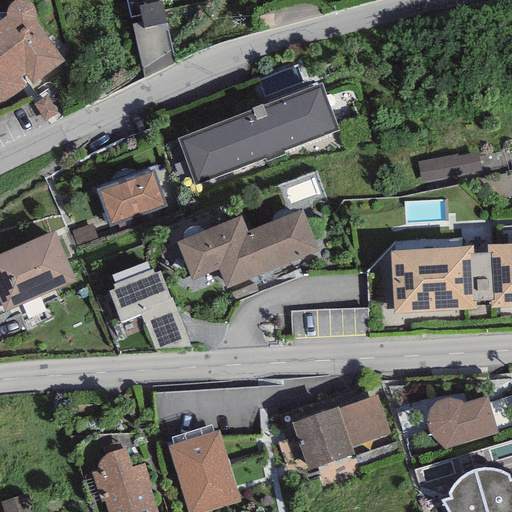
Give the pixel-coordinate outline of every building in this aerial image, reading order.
[(7,15),(0,20),(0,109),(32,84),(35,89),(66,65),(35,21),(36,17),(35,10),(33,5),(30,2),(25,0),(20,0),(16,1),(12,2),(9,5),(7,9),(7,15)] [(159,0),(126,0),(130,18),(141,16),(144,29),(166,24),(162,1),(160,1),(159,0)] [(321,84),(177,139),(195,186),(339,131),(321,84)] [(57,114),(46,97),(34,104),(45,122),(57,114)] [(456,154),(417,162),(422,184),(481,171),(477,152),(457,156),(456,154)] [(154,170),(96,190),(109,227),(167,207),(154,170)] [(302,210),(247,232),(264,274),(319,252),(302,210)] [(264,274),(247,232),(240,216),(176,242),(192,280),(218,270),(226,289),(264,274)] [(54,231),(0,254),(0,302),(4,312),(76,281),(54,231)] [(390,252),(394,314),(476,308),(476,302),(490,301),(490,309),(511,307),(511,243),(487,245),(487,252),(472,253),(472,246),(390,252)] [(152,269),(114,285),(115,288),(108,291),(120,322),(141,314),(154,348),(192,348),(172,298),(170,299),(160,271),(155,273),(152,269)] [(196,427),(195,421),(202,420),(197,392),(162,398),(168,432),(196,427)] [(338,407),(291,423),(308,471),(354,455),(351,447),(390,434),(377,396),(339,409),(338,407)] [(498,434),(487,397),(463,403),(462,401),(458,400),(451,398),(445,398),(438,401),(434,403),(430,407),(427,412),(426,417),(426,424),(427,429),(430,434),(443,450),(498,434)] [(219,431),(167,447),(187,511),(209,511),(241,502),(219,431)] [(507,462),(511,460),(511,444),(502,448),(507,462)] [(131,468),(126,449),(107,454),(103,456),(99,462),(97,467),(96,471),(91,472),(101,502),(105,500),(108,511),(157,511),(151,488),(144,464),(131,468)] [(475,469),(486,511),(511,511),(511,478),(510,479),(508,474),(506,473),(502,471),(498,470),(492,468),(487,468),(483,468),(478,468),(475,469)] [(446,511),(486,511),(475,469),(471,472),(468,473),(463,475),(459,478),(456,480),(452,485),(449,489),(448,493),(448,498),(440,499),(446,511)] [(29,511),(25,499),(1,506),(2,511),(29,511)]
